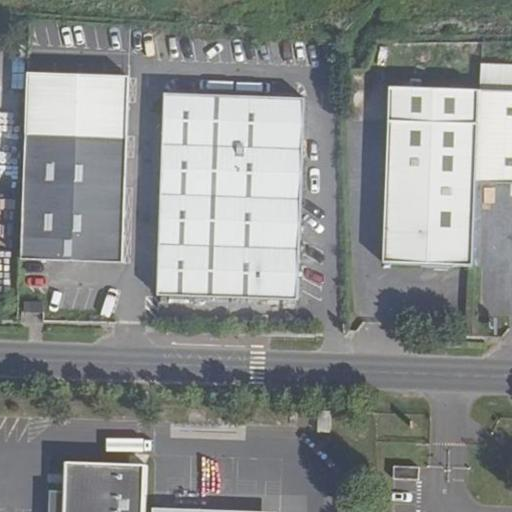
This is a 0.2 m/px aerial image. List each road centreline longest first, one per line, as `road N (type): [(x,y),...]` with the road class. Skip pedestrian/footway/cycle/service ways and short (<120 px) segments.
road 1 (unknown): [(325,371),(321,101),(291,87),(176,83),(161,94),(157,112),(146,365)]
road 2 (primary): [(0,360),(511,377)]
road 3 (unknown): [(441,511),(460,376)]
